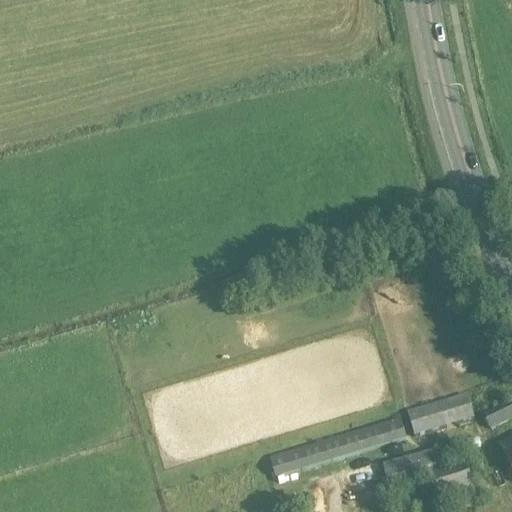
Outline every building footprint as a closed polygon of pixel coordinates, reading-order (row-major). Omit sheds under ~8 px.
[(475,422),(468,398),(408,416),(415,440),(475,422)] [(511,403),(485,417),(493,433),(511,423),(511,442),(501,448),(511,470),(511,403)] [(407,442),(401,422),(270,460),(276,480),(407,442)] [(442,452),(385,468),(388,481),(410,475),(413,486),(431,481),(428,470),(446,465),(442,452)] [(439,508),(477,497),(467,465),(429,476),(439,508)]
